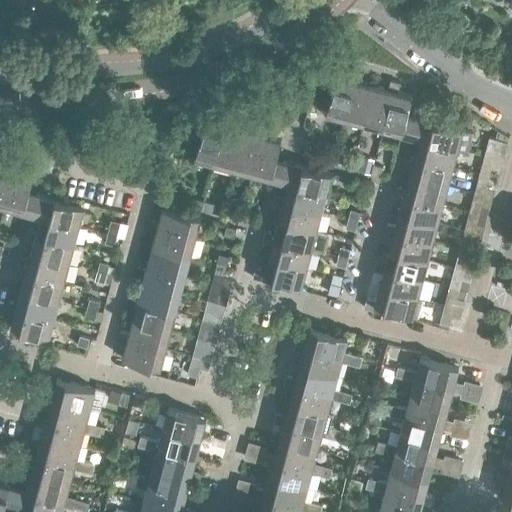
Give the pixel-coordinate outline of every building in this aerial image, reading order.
[(346,119),(358,71),(354,70),(352,80),(337,76),(327,114),(346,119)] [(364,73),(358,71),(346,119),(365,124),(375,86),(362,82),(364,73)] [(389,89),(375,86),(365,124),(384,129),(396,81),(392,80),(389,89)] [(401,83),(396,81),(384,129),(403,134),(409,113),(413,96),(399,92),(401,83)] [(409,113),(403,134),(420,139),(458,149),(467,151),(473,132),(409,113)] [(216,163),(229,115),(223,114),(221,123),(206,119),(196,157),(216,163)] [(233,116),(229,115),(216,163),(234,168),(244,129),(230,126),(233,116)] [(258,133),(244,129),(234,168),(252,173),(266,125),(260,124),(258,133)] [(270,126),(266,125),(252,173),(272,178),(277,158),(282,139),(268,136),(270,126)] [(504,140),(491,136),(488,145),(502,149),(504,140)] [(458,149),(420,139),(416,151),(407,149),(405,154),(453,167),(458,149)] [(335,163),(337,153),(328,151),(325,161),(335,163)] [(347,156),(337,153),(335,163),(344,166),(347,156)] [(453,167),(405,154),(404,159),(414,161),(410,176),(448,186),(453,167)] [(0,163),(0,204),(5,206),(18,158),(13,157),(10,166),(0,163)] [(18,158),(5,206),(24,211),(30,191),(35,173),(20,169),(23,159),(18,158)] [(277,158),(272,178),(277,180),(289,183),(327,193),(332,173),(282,160),(277,158)] [(363,158),(360,170),(362,171),(371,173),(374,161),(363,158)] [(375,163),(372,173),(381,176),(384,166),(375,163)] [(490,176),(493,167),(483,164),(480,173),(490,176)] [(488,185),(490,176),(480,173),(478,183),(488,185)] [(443,204),(448,186),(410,176),(406,188),(397,186),(396,192),(443,204)] [(362,181),(359,191),(367,193),(369,183),(362,181)] [(327,193),(289,183),(285,196),(276,193),(275,197),(322,211),(327,193)] [(29,212),(42,216),(80,226),(86,206),(34,192),(30,191),(24,211),(29,212)] [(443,204),(396,192),(394,196),(404,198),(400,213),(438,223),(443,204)] [(322,211),(275,197),(273,203),(283,206),(279,219),(317,229),(322,211)] [(203,210),(205,200),(196,198),(193,208),(203,210)] [(215,203),(205,200),(203,210),(212,213),(215,203)] [(480,214),(482,208),(483,204),(473,201),(470,212),(480,214)] [(149,224),(196,236),(201,217),(163,207),(159,222),(150,219),(149,224)] [(239,220),(242,210),(233,208),(230,218),(239,220)] [(349,218),(359,221),(362,211),(352,209),(349,218)] [(242,210),(239,220),(249,223),(252,213),(242,210)] [(478,222),(480,214),(470,212),(468,220),(478,222)] [(438,223),(400,213),(397,226),(387,223),(386,229),(433,241),(438,223)] [(80,226),(42,216),(38,229),(29,226),(28,231),(76,244),(80,226)] [(359,221),(349,218),(347,227),(357,230),(359,221)] [(112,219),(108,233),(118,236),(122,222),(112,219)] [(317,229),(279,219),(275,233),(266,231),(265,235),(312,248),(317,229)] [(196,236),(149,224),(147,229),(156,231),(153,244),(191,254),(196,236)] [(237,228),(228,225),(225,235),(235,237),(237,228)] [(433,241),(386,229),(385,233),(394,235),(390,249),(428,260),(433,241)] [(76,244),(28,231),(26,236),(36,238),(32,252),(71,262),(76,244)] [(118,236),(108,233),(106,242),(115,245),(118,236)] [(312,248),(265,235),(264,240),(273,243),(269,256),(308,266),(312,248)] [(470,251),(472,242),(473,241),(463,238),(460,248),(470,251)] [(140,256),(139,260),(186,273),(191,254),(153,244),(149,259),(140,256)] [(339,255),(349,258),(352,248),(342,246),(339,255)] [(468,259),(470,251),(460,248),(458,257),(468,259)] [(428,260),(390,249),(387,263),(377,260),(376,266),(423,278),(428,260)] [(66,281),(71,262),(32,252),(28,266),(19,263),(18,268),(66,281)] [(220,253),(218,261),(228,264),(230,256),(220,253)] [(349,258),(339,255),(337,264),(346,267),(349,258)] [(308,266),(269,256),(266,270),(256,268),(254,278),(273,283),(274,279),(302,286),(308,266)] [(186,273),(139,260),(137,266),(146,268),(143,282),(181,292),(186,273)] [(98,270),(108,273),(110,263),(101,261),(98,270)] [(228,264),(218,261),(215,272),(225,274),(228,264)] [(419,296),(423,278),(376,266),(375,270),(384,273),(380,286),(419,296)] [(61,299),(66,281),(18,268),(17,273),(26,276),(22,289),(61,299)] [(108,273),(98,270),(95,279),(105,282),(108,273)] [(460,288),(462,278),(463,278),(453,275),(450,286),(460,288)] [(130,293),(129,297),(176,310),(181,292),(143,282),(139,296),(130,293)] [(339,295),(341,285),(332,283),(329,292),(339,295)] [(423,298),(419,296),(380,286),(377,300),(368,297),(365,307),(385,312),(386,308),(414,316),(418,317),(423,298)] [(458,296),(460,288),(450,286),(448,294),(458,296)] [(61,299),(22,289),(19,303),(9,300),(8,305),(55,319),(61,299)] [(218,302),(220,293),(210,290),(208,299),(218,302)] [(226,304),(228,295),(220,293),(218,302),(226,304)] [(176,310),(129,297),(127,303),(137,306),(133,319),(171,329),(176,310)] [(88,307),(98,310),(100,300),(90,298),(88,307)] [(218,302),(208,299),(205,309),(215,311),(218,302)] [(55,319),(8,305),(7,310),(16,313),(12,327),(50,337),(55,319)] [(98,310),(88,307),(85,316),(95,319),(98,310)] [(450,324),(452,315),(443,312),(440,322),(450,324)] [(120,330),(119,335),(166,348),(171,329),(133,319),(129,333),(120,330)] [(352,365),(354,355),(345,352),(349,338),(309,326),(306,339),(296,337),(295,342),(344,355),(342,362),(352,365)] [(198,336),(208,339),(210,330),(200,327),(198,336)] [(87,347),(90,337),(80,335),(77,344),(87,347)] [(166,348),(119,335),(117,340),(127,343),(123,357),(161,367),(166,348)] [(205,348),(208,340),(208,339),(198,336),(195,346),(205,348)] [(344,355),(295,342),(294,347),(303,350),(299,364),(339,374),(342,362),(344,355)] [(363,357),(354,355),(352,365),(360,367),(363,357)] [(421,357),(417,371),(416,376),(463,389),(464,384),(456,382),(459,368),(421,357)] [(200,367),(190,364),(188,374),(198,376),(200,367)] [(339,374),(299,364),(296,377),(286,375),(285,380),(334,393),(332,399),(341,402),(344,392),(335,389),(339,374)] [(406,379),(408,369),(399,366),(396,377),(406,379)] [(408,369),(406,379),(414,382),(411,394),(449,405),(453,392),(462,394),(463,389),(416,376),(417,371),(408,369)] [(43,395),(91,407),(95,389),(57,378),(53,392),(44,390),(43,395)] [(334,393),(285,380),(283,386),(293,388),(289,401),(329,411),(332,399),(334,393)] [(130,393),(120,390),(118,399),(127,402),(130,393)] [(344,392),(341,402),(350,404),(353,394),(344,392)] [(142,406),(145,396),(135,394),(132,403),(142,406)] [(411,394),(407,408),(406,413),(453,426),(455,421),(446,419),(449,405),(411,394)] [(91,407),(43,395),(41,399),(51,402),(47,416),(85,426),(84,431),(94,434),(96,424),(87,421),(91,407)] [(329,411),(289,401),(286,413),(277,411),(275,416),(323,430),(322,436),(331,439),(334,429),(324,426),(329,411)] [(395,416),(398,406),(389,403),(386,414),(395,416)] [(398,406),(395,416),(404,418),(401,431),(440,442),(443,430),(452,432),(453,426),(406,413),(407,408),(398,406)] [(168,407),(163,426),(211,439),(212,434),(203,431),(206,417),(168,407)] [(34,427),(33,432),(80,445),(84,431),(85,426),(47,416),(43,429),(34,427)] [(323,430),(275,416),(274,421),(283,423),(279,438),(318,449),(322,436),(323,430)] [(106,426),(96,424),(94,434),(103,436),(106,426)] [(159,440),(151,438),(148,448),(155,450),(156,450),(158,445),(196,455),(200,441),(209,444),(211,439),(163,426),(159,440)] [(334,429),(331,439),(340,441),(343,431),(334,429)] [(401,431),(397,445),(396,450),(443,463),(445,458),(436,456),(440,442),(401,431)] [(80,445),(33,432),(31,436),(41,439),(37,453),(75,463),(74,468),(84,471),(86,461),(77,459),(80,445)] [(148,448),(151,438),(140,435),(137,445),(148,448)] [(276,450),(267,448),(265,453),(314,467),(312,474),(321,476),(324,466),(314,464),(318,449),(279,438),(276,450)] [(385,453),(388,443),(379,440),(376,451),(385,453)] [(397,445),(388,443),(385,453),(395,456),(391,469),(429,480),(433,466),(442,469),(443,463),(396,450),(397,445)] [(192,466),(195,455),(158,445),(156,450),(155,450),(151,463),(199,476),(201,469),(192,466)] [(75,463),(37,453),(33,466),(24,464),(22,470),(70,483),(74,468),(75,463)] [(314,467),(265,453),(264,459),(273,461),(269,474),(309,485),(312,474),(314,467)] [(95,464),(86,461),(84,471),(93,473),(95,464)] [(198,479),(199,476),(151,463),(148,475),(140,473),(137,483),(146,485),(145,487),(146,487),(148,482),(185,492),(189,477),(198,479)] [(500,471),(498,478),(511,481),(511,463),(509,474),(500,471)] [(324,466),(321,476),(330,479),(333,469),(324,466)] [(391,469),(387,483),(386,487),(435,500),(436,496),(426,493),(429,480),(391,469)] [(70,483),(22,470),(21,475),(30,477),(27,489),(65,501),(64,506),(74,508),(76,498),(67,496),(70,483)] [(137,483),(140,473),(130,470),(127,480),(137,483)] [(266,488),(256,485),(255,490),(304,504),(302,510),(308,511),(310,511),(313,503),(304,500),(309,485),(269,474),(266,488)] [(375,491),(378,480),(369,478),(366,488),(375,491)] [(511,481),(498,478),(497,481),(506,484),(502,499),(511,501),(511,481)] [(387,483),(378,480),(375,491),(384,493),(381,505),(405,511),(420,511),(423,503),(434,506),(435,500),(386,487),(387,483)] [(0,511),(2,511),(5,505),(12,507),(18,487),(0,482),(0,511)] [(182,504),(185,492),(148,482),(146,487),(145,487),(142,499),(190,511),(191,506),(182,504)] [(65,501),(27,489),(18,487),(12,507),(30,511),(62,511),(64,506),(65,501)] [(304,504),(255,490),(254,495),(263,498),(259,511),(301,511),(302,510),(304,504)] [(76,498),(74,508),(87,511),(90,502),(76,498)] [(138,511),(130,510),(129,511),(189,511),(190,511),(142,499),(138,511)] [(313,503),(310,511),(321,511),(323,505),(313,503)]
